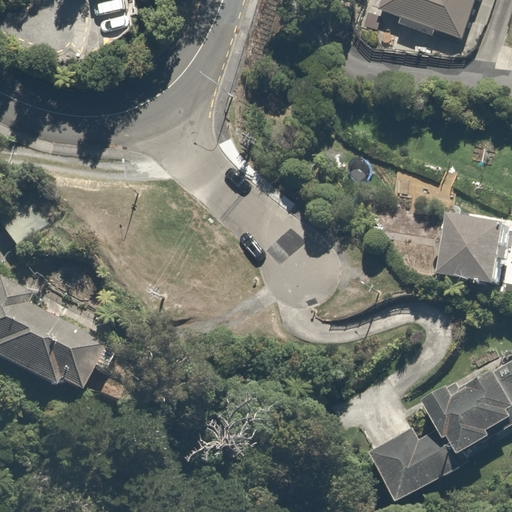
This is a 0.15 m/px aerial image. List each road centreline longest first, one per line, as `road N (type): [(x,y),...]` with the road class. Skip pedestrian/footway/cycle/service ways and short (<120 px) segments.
road 1 (residential): [(300,273),(136,112)]
road 2 (residential): [(221,0),(191,62),(136,112)]
road 3 (residential): [(136,112),(74,123),(0,98)]
